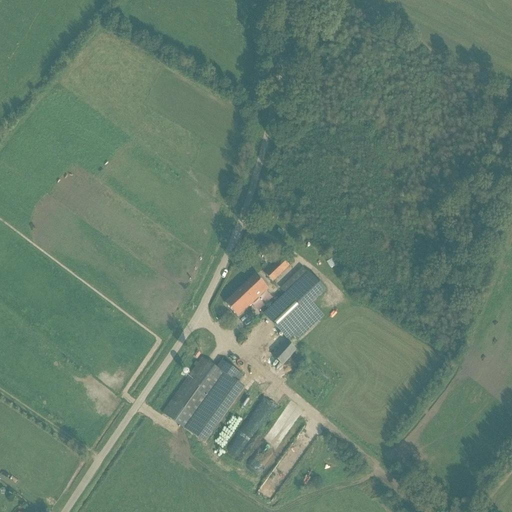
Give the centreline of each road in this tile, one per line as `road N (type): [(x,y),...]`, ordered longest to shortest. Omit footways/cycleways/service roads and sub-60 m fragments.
road 1 (unclassified): [(65,511),(196,317),(231,247),(273,110),(290,0)]
road 2 (track): [(196,317),(368,456),(423,511)]
